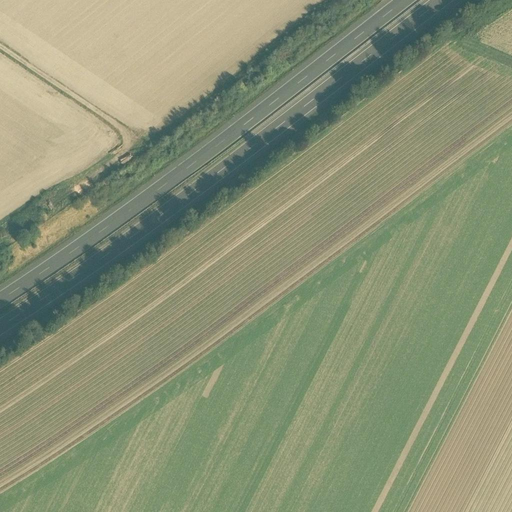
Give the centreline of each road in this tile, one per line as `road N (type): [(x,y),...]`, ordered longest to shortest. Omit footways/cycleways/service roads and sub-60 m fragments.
road 1 (motorway): [(0,323),(157,215),(439,0)]
road 2 (motorway): [(403,0),(0,297)]
road 3 (track): [(0,47),(129,135),(115,160),(0,237)]
